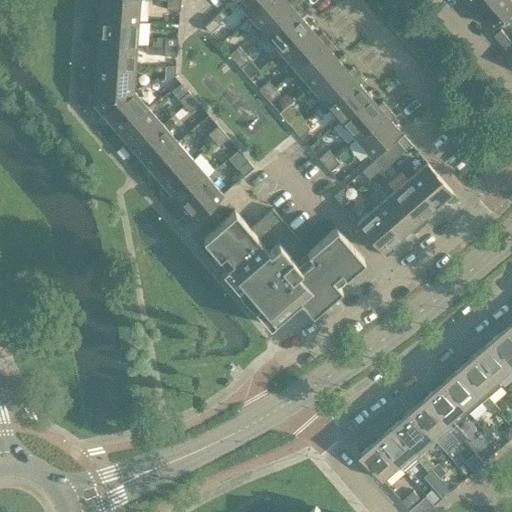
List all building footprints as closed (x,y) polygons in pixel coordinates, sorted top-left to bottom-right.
[(137,21),(138,0),(94,0),(94,5),(100,6),(99,18),(137,21)] [(179,10),(180,1),(167,0),(166,0),(166,9),(179,10)] [(235,0),(250,16),(268,0),(235,0)] [(294,0),(287,0),(286,0),(268,0),(250,16),(265,33),(298,4),(294,0)] [(472,0),(481,10),(492,0),(472,0)] [(495,25),(511,10),(511,0),(492,0),(481,10),(495,25)] [(301,16),(305,12),(298,4),(265,33),(280,50),(309,25),(301,16)] [(209,32),(219,23),(213,17),(204,25),(209,32)] [(135,44),(137,21),(99,18),(98,30),(92,30),(91,40),(135,44)] [(321,31),(317,35),(309,25),(280,50),(295,68),(328,39),(321,31)] [(511,54),(511,40),(501,28),(495,34),(511,54)] [(176,46),(177,38),(164,37),(164,46),(176,46)] [(330,50),(335,47),(328,39),(295,68),(309,85),(339,60),(330,50)] [(134,65),(135,44),(91,40),(90,51),(96,51),(96,62),(134,65)] [(246,40),(239,47),(243,51),(250,46),(246,40)] [(176,55),(176,46),(164,46),(163,54),(176,55)] [(234,60),(243,52),(243,51),(239,47),(238,46),(229,54),(234,60)] [(239,66),(249,58),(243,52),(234,60),(239,66)] [(351,65),(347,69),(339,60),(309,85),(324,102),(358,73),(351,65)] [(132,89),(134,65),(96,62),(93,93),(87,92),(86,104),(132,89)] [(360,85),(365,81),(358,73),(324,102),(339,119),(368,94),(360,85)] [(264,94),(273,86),(268,80),(258,88),(264,94)] [(269,101),(278,93),(273,86),(264,94),(269,101)] [(119,132),(148,107),(132,89),(86,104),(94,113),(99,109),(119,132)] [(184,105),(193,97),(187,90),(178,98),(184,105)] [(381,100),(377,104),(368,94),(339,119),(354,137),(388,108),(381,100)] [(189,111),(199,103),(193,97),(184,105),(189,111)] [(128,153),(162,124),(148,107),(119,132),(126,141),(122,145),(128,153)] [(390,120),(395,116),(388,108),(354,137),(370,155),(399,129),(390,120)] [(294,129),(303,121),(298,114),(288,123),(294,129)] [(299,136),(309,127),(303,121),(294,129),(299,136)] [(148,166),(177,141),(162,124),(128,153),(135,161),(140,157),(148,166)] [(213,139),(223,131),(217,125),(208,133),(213,139)] [(219,146),(228,137),(223,131),(213,139),(219,146)] [(404,150),(411,144),(403,134),(396,140),(404,150)] [(158,187),(192,158),(177,141),(148,166),(156,176),(151,179),(158,187)] [(324,164),(333,155),(328,149),(318,157),(324,164)] [(329,170),(339,162),(333,155),(324,164),(329,170)] [(178,201),(207,176),(192,158),(158,187),(165,195),(169,191),(178,201)] [(376,174),(383,169),(374,159),(368,164),(376,174)] [(243,175),(253,166),(247,160),(238,168),(243,175)] [(447,202),(455,195),(426,161),(408,177),(433,206),(443,198),(447,202)] [(370,180),(376,174),(368,164),(361,170),(370,180)] [(188,222),(222,193),(207,176),(178,201),(186,210),(181,214),(182,215),(188,222)] [(424,214),(433,206),(408,177),(391,191),(420,225),(428,218),(424,214)] [(341,204),(348,199),(339,189),(333,195),(341,204)] [(412,232),(420,225),(391,191),(374,206),(399,235),(408,227),(412,232)] [(389,244),(399,235),(374,206),(356,222),(385,255),(393,248),(389,244)] [(335,226),(308,249),(272,207),(249,227),(234,209),(201,237),(225,264),(220,269),(268,325),(299,298),(311,312),(340,287),(336,281),(363,258),(335,226)] [(182,215),(176,220),(182,227),(188,222),(182,215)] [(511,330),(507,325),(491,339),(511,362),(511,330)] [(511,362),(491,339),(475,353),(498,379),(510,368),(511,370),(511,362)] [(502,384),(498,379),(475,353),(459,367),(485,398),(489,395),(502,384)] [(489,395),(485,398),(459,367),(442,381),(465,408),(469,412),(482,401),(488,408),(494,402),(489,395)] [(469,412),(465,408),(442,381),(426,396),(453,426),(456,424),(469,412)] [(456,424),(453,426),(426,396),(410,410),(436,441),(449,429),(455,436),(462,430),(456,424)] [(493,414),(500,408),(494,402),(488,408),(493,414)] [(423,452),(436,441),(410,410),(393,424),(416,450),(420,455),(423,452)] [(420,455),(416,450),(393,424),(377,438),(404,469),(417,458),(422,464),(429,458),(423,452),(420,455)] [(461,442),(467,437),(462,430),(455,436),(461,442)] [(403,469),(404,469),(377,438),(360,453),(383,479),(399,465),(403,469)] [(477,454),(484,461),(491,455),(487,450),(482,450),(477,454)] [(476,468),(483,462),(475,452),(466,460),(474,470),(476,468)] [(428,471),(435,465),(429,458),(422,464),(428,471)] [(434,488),(443,497),(450,491),(441,482),(434,488)] [(411,511),(425,511),(434,504),(426,495),(409,509),(411,511)]
